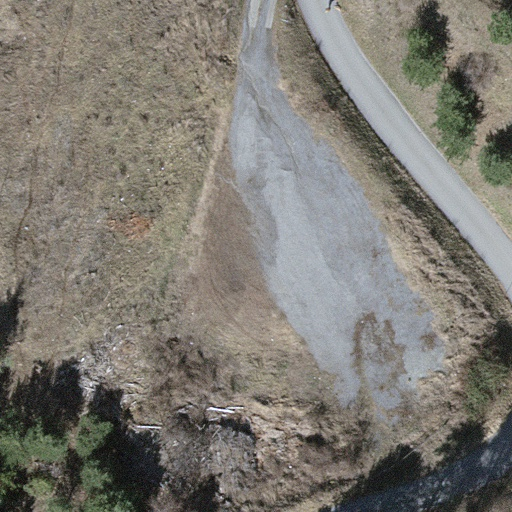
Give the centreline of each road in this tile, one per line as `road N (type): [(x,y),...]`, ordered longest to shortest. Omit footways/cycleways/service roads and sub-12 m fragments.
road 1 (residential): [(314,0),(363,86),(511,272)]
road 2 (residential): [(511,447),(469,474),(373,511)]
